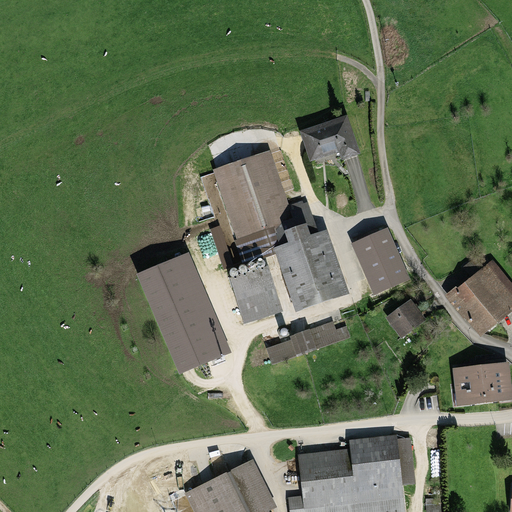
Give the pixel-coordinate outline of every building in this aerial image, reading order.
[(344,120),(299,134),(307,161),(335,153),(337,160),(354,155),(344,120)] [(230,227),(201,235),(209,263),(236,256),(231,240),(256,234),(261,250),(271,247),(289,311),(344,295),(327,234),(315,237),(306,206),(286,212),(271,158),(215,173),(230,227)] [(387,226),(349,238),(366,293),(404,281),(387,226)] [(235,351),(194,258),(143,281),(185,373),(235,351)] [(511,290),(489,260),(446,293),(479,336),(511,311),(511,290)] [(265,270),(226,281),(231,298),(269,288),(265,270)] [(407,300),(385,316),(402,338),(424,322),(407,300)] [(333,323),(314,328),(318,344),(347,336),(345,327),(335,330),(333,323)] [(269,350),(273,363),(312,352),(306,333),(288,338),(290,345),(269,350)] [(505,365),(450,370),(453,407),(508,402),(505,365)] [(291,499),(292,511),(414,511),(411,483),(407,439),(349,445),(350,454),(299,459),(303,498),(291,499)] [(248,463),(188,495),(197,511),(264,511),(264,510),(271,506),(248,463)]
